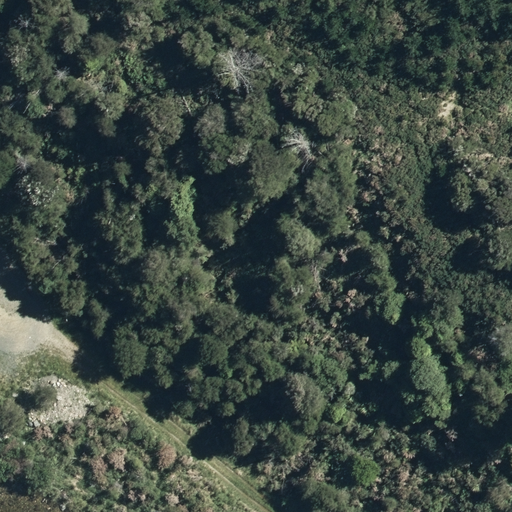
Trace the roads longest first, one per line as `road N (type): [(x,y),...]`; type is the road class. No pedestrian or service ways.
road 1 (track): [(0,256),(47,324),(278,511)]
road 2 (track): [(260,0),(314,47),(511,122)]
